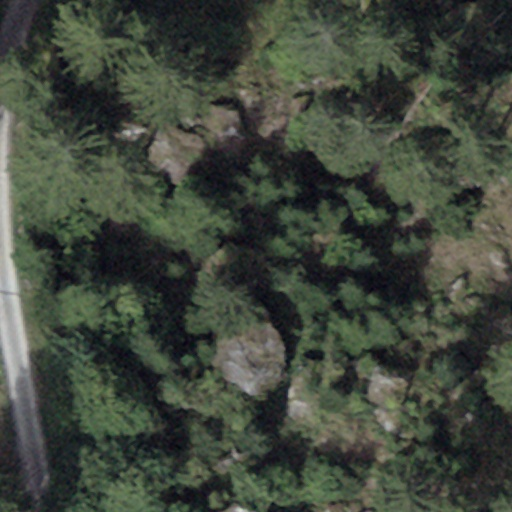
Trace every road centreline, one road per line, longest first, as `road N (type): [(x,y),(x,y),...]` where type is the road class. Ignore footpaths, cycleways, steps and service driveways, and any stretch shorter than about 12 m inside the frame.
road 1 (track): [(46,511),(0,313)]
road 2 (track): [(0,148),(12,51),(35,0)]
